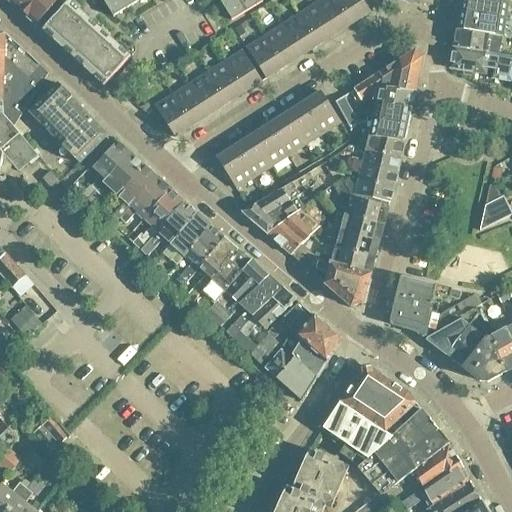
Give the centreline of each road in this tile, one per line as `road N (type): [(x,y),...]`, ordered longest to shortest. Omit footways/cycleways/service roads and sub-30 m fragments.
road 1 (residential): [(168,165),(374,34),(401,25),(439,28)]
road 2 (residential): [(364,335),(168,165)]
road 3 (residential): [(364,335),(437,90)]
road 4 (residential): [(168,165),(0,15)]
road 5 (residential): [(256,511),(285,451),(364,335)]
road 6 (residential): [(461,418),(438,389),(364,335)]
